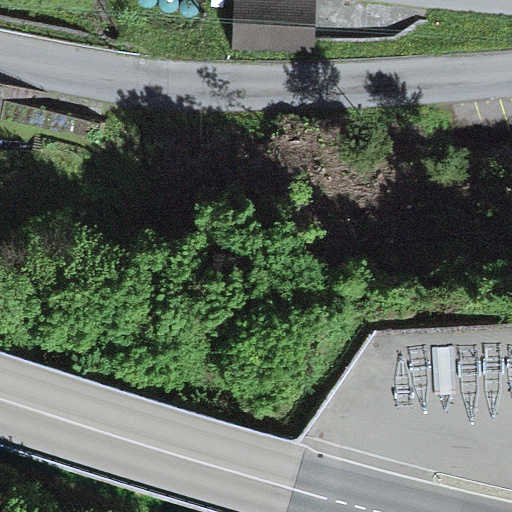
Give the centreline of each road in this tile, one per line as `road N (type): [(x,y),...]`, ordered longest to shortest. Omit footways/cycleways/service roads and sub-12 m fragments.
road 1 (residential): [(0,51),(196,96),(377,95),(511,79)]
road 2 (primary): [(374,511),(0,399)]
